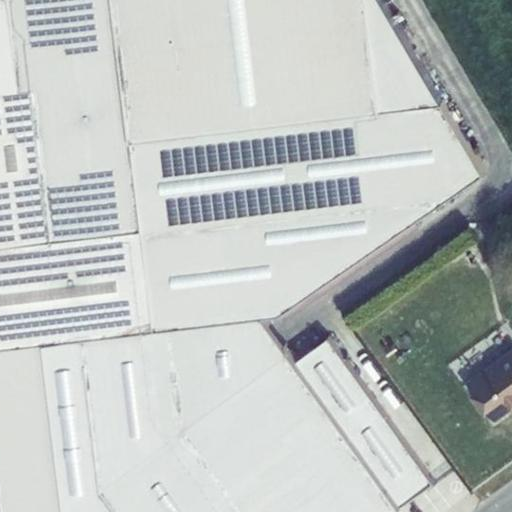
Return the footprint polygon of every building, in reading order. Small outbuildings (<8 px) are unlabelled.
[(0,0),(0,86),(21,84),(10,0),(0,0)] [(0,335),(49,328),(162,316),(137,128),(120,0),(10,0),(21,84),(0,86),(0,335)] [(386,97),(376,0),(120,0),(137,128),(386,97)] [(137,128),(162,316),(270,305),(285,304),(490,163),(394,0),(376,0),(386,97),(137,128)] [(486,243),(499,264),(511,256),(499,235),(486,243)] [(388,511),(439,475),(332,328),(303,349),(270,305),(162,316),(49,328),(71,511),(388,511)] [(0,511),(69,511),(49,328),(0,335),(0,511)] [(511,346),(468,379),(496,417),(511,405),(511,346)]
